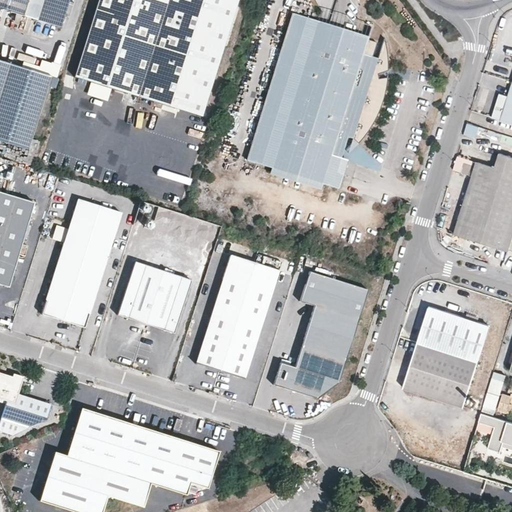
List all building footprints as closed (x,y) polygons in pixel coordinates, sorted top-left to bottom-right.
[(0,0),(0,11),(15,16),(32,21),(59,30),(67,0),(0,0)] [(99,0),(75,77),(201,116),(237,0),(99,0)] [(336,170),(341,156),(347,134),(351,136),(357,141),(363,133),(376,111),(382,96),(386,73),(386,61),(382,37),(375,58),(370,56),(374,41),(366,38),(367,35),(293,12),(247,160),(275,168),(338,188),(342,172),(336,170)] [(32,21),(15,16),(10,33),(26,39),(32,21)] [(48,78),(0,62),(0,142),(26,151),(48,78)] [(492,118),(511,124),(511,86),(509,97),(503,95),(498,97),(492,118)] [(479,127),(467,123),(464,135),(475,138),(479,127)] [(494,165),(476,159),(453,232),(511,249),(511,155),(499,151),(494,165)] [(347,157),(341,156),(336,170),(342,172),(347,157)] [(471,163),(463,161),(459,171),(468,174),(471,163)] [(361,196),(338,188),(275,168),(263,205),(349,233),(361,196)] [(0,193),(0,286),(11,290),(37,205),(0,193)] [(43,317),(86,330),(122,215),(79,202),(43,317)] [(59,241),(63,227),(55,224),(51,239),(59,241)] [(276,271),(229,256),(197,361),(243,375),(276,271)] [(118,318),(175,336),(192,283),(136,264),(118,318)] [(365,292),(310,273),(302,300),(314,307),(294,370),(283,368),(277,389),(314,401),(337,381),(365,292)] [(488,324),(429,306),(404,387),(463,407),(488,324)] [(511,363),(510,369),(511,369),(511,380),(509,390),(511,391),(511,393),(511,395),(504,393),(499,408),(510,411),(511,406),(511,363)] [(484,399),(495,403),(505,373),(493,369),(484,399)] [(0,374),(0,400),(8,403),(0,429),(0,431),(14,436),(48,419),(52,406),(19,396),(23,381),(0,374)] [(484,399),(481,409),(492,412),(495,403),(484,399)] [(217,451),(79,408),(65,456),(52,452),(38,502),(71,511),(100,511),(105,497),(141,508),(149,484),(185,495),(188,483),(206,488),(217,451)] [(511,420),(480,411),(477,420),(493,424),(486,447),(499,451),(501,445),(511,448),(511,420)]
